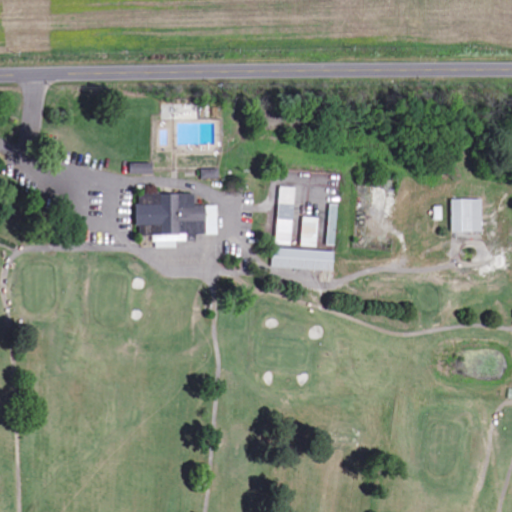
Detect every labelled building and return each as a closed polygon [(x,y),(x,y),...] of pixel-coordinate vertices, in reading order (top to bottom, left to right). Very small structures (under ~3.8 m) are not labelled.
[(155,175),(155,164),(133,165),(133,176),(155,175)] [(286,181),(282,238),(301,240),(304,182),(286,181)] [(145,190),(145,228),(225,228),(223,199),(203,199),(202,187),(145,190)] [(458,193),(458,226),(490,226),(492,193),(458,193)] [(338,199),(335,240),(348,242),(353,200),(338,199)] [(441,199),(449,199),(450,216),(441,216),(441,199)] [(310,210),(309,240),(326,243),(327,211),(310,210)] [(336,272),(336,253),(274,251),(273,270),(336,272)]
